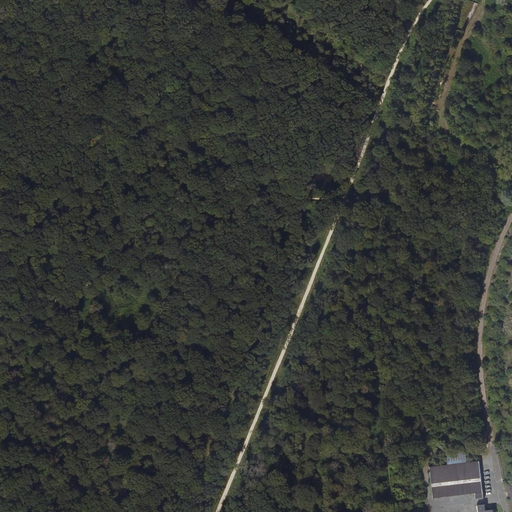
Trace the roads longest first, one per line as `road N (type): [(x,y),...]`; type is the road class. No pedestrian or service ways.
road 1 (track): [(431,0),(418,12),(221,511)]
road 2 (track): [(349,187),(0,335)]
road 3 (track): [(102,511),(0,424)]
